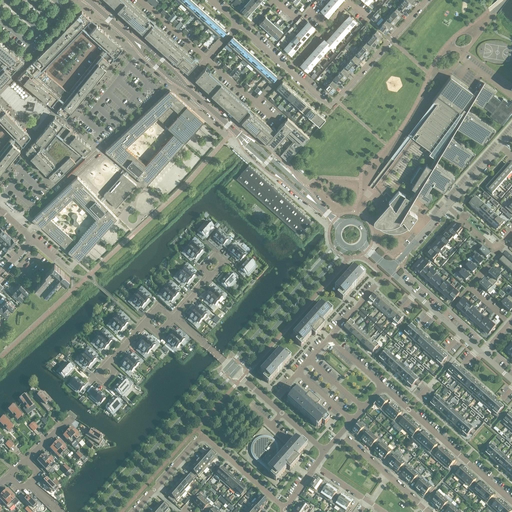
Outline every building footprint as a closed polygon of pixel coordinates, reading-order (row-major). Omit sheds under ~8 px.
[(151,22),(125,0),(109,0),(140,27),(139,29),(142,32),(151,22)] [(186,8),(193,1),(192,0),(184,0),(181,4),(186,8)] [(408,7),(400,0),(395,6),(402,13),(405,10),(405,11),(405,10),(408,7)] [(192,13),(199,6),(193,1),(186,8),(192,13)] [(256,8),(248,1),(245,5),(252,12),(252,11),(255,7),(255,8),(256,8)] [(336,7),(329,1),(325,5),(332,11),(336,7)] [(252,12),(245,5),(240,10),(241,11),(241,10),(247,15),(247,16),(251,11),(252,12)] [(332,11),(325,5),(321,10),(328,16),(332,11)] [(197,18),(204,11),(199,6),(192,13),(197,18)] [(402,13),(395,6),(389,13),(397,19),(400,16),(402,13)] [(96,24),(95,25),(96,25),(87,35),(103,50),(68,92),(43,71),(92,21),(91,20),(92,20),(82,11),(18,77),(58,111),(66,118),(123,48),(96,24)] [(203,23),(209,15),(204,11),(197,18),(203,23)] [(397,19),(389,13),(384,19),(391,25),(393,23),(394,23),(397,19)] [(208,28),(215,20),(209,15),(203,23),(208,28)] [(349,15),(345,20),(352,26),(356,21),(349,15)] [(264,27),(270,21),(265,16),(265,17),(260,23),(259,23),(264,27),(263,28),(264,28),(264,27)] [(315,27),(302,16),(301,16),(307,21),(303,25),(304,26),(310,32),(315,27)] [(391,25),(384,19),(378,25),(386,32),(388,28),(389,29),(389,28),(391,25)] [(213,32),(220,25),(215,20),(208,28),(209,27),(214,31),(213,32)] [(348,30),(352,26),(345,20),(341,24),(348,30)] [(268,31),(274,24),(270,21),(264,27),(268,31),(267,31),(268,31)] [(153,24),(146,32),(189,71),(196,63),(153,24)] [(272,35),(278,28),(274,24),(268,31),(272,34),(271,35),(272,35),(272,34),(272,35)] [(344,34),(348,30),(341,24),(338,28),(344,34)] [(219,37),(226,30),(220,25),(213,32),(219,37)] [(307,36),(310,32),(304,26),(300,30),(299,29),(299,30),(307,36)] [(283,32),(278,28),(272,35),(277,39),(277,38),(282,32),(283,32)] [(340,38),(344,34),(338,28),(334,32),(340,38)] [(303,41),(307,36),(299,30),(300,31),(296,34),(295,33),(295,34),(303,41)] [(369,35),(377,42),(379,38),(380,39),(380,38),(382,36),(382,35),(376,30),(374,33),(373,32),(373,33),(374,33),(371,36),(369,35)] [(337,43),(340,38),(334,32),(330,37),(337,43)] [(299,45),(303,41),(295,34),(292,38),(299,45)] [(377,42),(369,35),(363,41),(371,48),(373,45),(374,46),(374,45),(377,42)] [(232,49),(239,42),(233,37),(226,44),(232,49)] [(333,47),(337,43),(330,37),(326,41),(331,45),(330,45),(333,47)] [(296,49),(299,45),(292,38),(288,42),(296,49)] [(327,49),(330,45),(331,45),(326,41),(324,39),(320,43),(327,49)] [(0,86),(12,74),(24,62),(0,41),(0,86)] [(371,48),(363,41),(358,48),(365,54),(368,51),(369,51),(371,48)] [(244,46),(239,42),(232,49),(237,54),(244,46)] [(291,54),(295,49),(296,49),(288,42),(287,42),(289,43),(285,48),(291,54)] [(323,53),(327,49),(320,43),(316,47),(323,53)] [(243,59),(249,51),(244,46),(237,54),(243,59)] [(323,53),(316,47),(312,52),(319,58),(323,53)] [(365,54),(358,48),(352,54),(360,61),(362,58),(363,58),(362,58),(365,54)] [(248,63),(255,56),(249,51),(243,59),(248,63)] [(315,62),(319,58),(312,52),(309,56),(315,62)] [(360,61),(352,54),(347,60),(354,67),(357,64),(358,64),(357,63),(360,61)] [(253,68),(260,61),(255,56),(248,63),(253,68)] [(312,66),(315,62),(309,56),(305,60),(312,66)] [(308,71),(312,66),(305,60),(301,65),(308,71)] [(354,67),(347,60),(341,66),(348,73),(351,71),(351,70),(354,67)] [(259,73),(265,66),(260,61),(253,68),(259,73)] [(264,78),(271,70),(265,66),(259,73),(260,72),(265,76),(264,78)] [(348,73),(341,66),(341,67),(342,68),(340,70),(340,71),(337,74),(343,79),(346,76),(348,73)] [(235,78),(238,75),(242,71),(239,68),(232,76),(235,78)] [(204,70),(196,78),(239,115),(240,117),(247,108),(204,70)] [(270,83),(276,75),(271,70),(264,78),(270,83)] [(340,83),(343,79),(337,74),(334,77),(332,76),(330,79),(337,86),(340,83)] [(493,130),(467,111),(472,102),(483,108),(484,107),(488,102),(494,95),(495,93),(483,85),(484,83),(483,83),(478,91),(476,89),(473,93),(450,76),(432,100),(436,103),(412,136),(431,150),(429,153),(435,158),(429,165),(426,163),(411,187),(415,189),(410,198),(399,191),(389,202),(390,204),(376,220),(376,221),(376,222),(380,226),(383,228),(386,229),(390,230),(393,231),(396,230),(400,230),(403,229),(406,227),(408,226),(409,227),(417,215),(407,209),(416,194),(427,202),(432,196),(427,192),(432,184),(444,191),(448,184),(449,183),(454,177),(435,162),(440,154),(463,167),(467,160),(467,159),(468,160),(473,153),(451,137),(456,128),(482,144),(487,137),(487,136),(488,136),(493,130)] [(335,88),(337,86),(330,79),(331,81),(329,83),(328,83),(329,83),(326,87),(326,86),(325,87),(331,92),(332,93),(332,92),(335,89),(335,88)] [(280,94),(288,86),(283,81),(277,88),(281,92),(280,94)] [(292,90),(288,86),(280,94),(285,98),(292,90)] [(170,90),(105,150),(128,170),(130,171),(146,185),(204,121),(204,120),(170,90)] [(297,94),(292,90),(285,98),(290,102),(297,94)] [(302,98),(297,94),(290,102),(291,101),(295,105),(294,106),(302,98)] [(501,101),(494,95),(488,102),(484,107),(492,113),(490,115),(502,125),(511,111),(511,101),(511,102),(508,106),(506,105),(508,102),(503,98),(501,101)] [(307,102),(302,98),(294,106),(299,111),(307,102)] [(311,107),(307,102),(299,111),(304,115),(311,107)] [(0,124),(12,137),(0,151),(0,174),(22,147),(31,136),(0,104),(0,124)] [(316,111),(311,107),(304,115),(309,119),(316,111)] [(243,119),(242,120),(245,123),(246,122),(267,141),(274,133),(250,111),(243,119)] [(321,115),(316,111),(309,119),(313,123),(321,115)] [(326,119),(321,115),(313,123),(315,122),(319,126),(326,119)] [(91,147),(55,116),(36,140),(26,152),(55,181),(91,147)] [(267,141),(266,142),(273,149),(286,135),(293,141),(281,155),(288,162),(309,137),(288,118),(274,133),(267,141)] [(249,165),(237,179),(299,234),(311,221),(249,165)] [(507,165),(503,169),(509,175),(511,171),(511,168),(509,166),(509,167),(507,165)] [(509,175),(503,169),(500,173),(506,179),(509,175)] [(105,195),(100,200),(103,202),(107,198),(116,207),(119,204),(118,203),(133,187),(133,188),(136,185),(126,176),(130,171),(128,170),(123,175),(123,174),(120,177),(120,178),(108,192),(107,191),(104,194),(105,195)] [(506,179),(500,173),(496,177),(502,183),(506,179)] [(78,176),(32,219),(79,261),(117,217),(103,202),(100,200),(78,176)] [(502,183),(496,177),(493,181),(499,186),(502,183)] [(499,186),(493,181),(489,185),(496,190),(499,186)] [(496,190),(489,185),(486,189),(492,194),(496,190)] [(474,210),(481,202),(476,197),(471,202),(472,202),(469,205),(474,210)] [(478,214),(486,206),(481,202),(474,210),(478,214)] [(483,218),(490,210),(486,206),(478,214),(483,218)] [(487,222),(495,214),(490,210),(483,218),(487,222)] [(492,226),(499,217),(495,214),(487,222),(492,226)] [(504,222),(499,217),(492,226),(496,230),(499,227),(500,227),(504,222)] [(202,240),(214,228),(208,223),(207,225),(206,224),(200,231),(201,232),(197,236),(202,240)] [(453,227),(451,229),(451,230),(456,234),(456,235),(458,236),(462,231),(454,224),(451,226),(453,227)] [(451,230),(451,229),(450,228),(447,231),(449,232),(447,234),(452,239),(456,235),(456,234),(451,230)] [(0,241),(0,242),(8,234),(4,230),(0,234),(0,241)] [(227,239),(220,232),(219,233),(218,232),(213,237),(226,248),(230,243),(227,240),(227,239)] [(447,234),(446,233),(443,235),(445,236),(443,238),(449,243),(452,239),(447,234)] [(4,246),(12,237),(8,234),(0,242),(4,246)] [(9,249),(16,241),(12,237),(4,246),(9,249)] [(449,243),(443,238),(442,237),(439,239),(441,241),(439,243),(445,248),(449,243)] [(203,252),(200,249),(203,246),(198,241),(195,244),(193,243),(190,247),(199,256),(203,252)] [(445,248),(439,243),(438,241),(435,244),(437,245),(435,247),(440,252),(442,254),(446,249),(445,248)] [(245,254),(237,248),(236,249),(233,245),(228,250),(241,262),(245,256),(244,255),(245,254)] [(479,252),(477,255),(481,260),(484,257),(487,259),(486,258),(490,254),(480,245),(476,250),(479,252)] [(435,247),(434,246),(431,248),(433,250),(431,252),(438,258),(437,257),(440,252),(435,247)] [(199,256),(190,247),(186,252),(187,253),(184,256),(190,261),(193,258),(195,260),(199,256)] [(431,252),(430,250),(427,253),(429,254),(427,256),(426,255),(425,255),(434,263),(438,258),(431,252)] [(481,260),(477,255),(474,253),(470,257),(472,260),(470,263),(474,267),(477,264),(480,267),(480,266),(483,262),(481,260)] [(503,266),(510,258),(505,254),(499,262),(503,266)] [(507,269),(511,263),(511,260),(510,258),(503,266),(507,269)] [(248,275),(255,267),(254,266),(255,265),(250,260),(239,273),(244,277),(247,274),(248,275)] [(421,260),(417,264),(419,266),(424,270),(426,268),(428,266),(421,260)] [(474,267),(470,263),(467,260),(463,265),(466,268),(463,271),(468,275),(470,272),(473,274),(473,273),(477,269),(474,267)] [(65,279),(68,277),(70,278),(55,264),(50,269),(51,270),(47,275),(46,274),(46,275),(35,288),(36,287),(40,288),(42,290),(44,289),(47,290),(49,292),(56,284),(58,286),(63,281),(65,279)] [(419,266),(417,264),(413,269),(420,275),(424,270),(419,266)] [(195,276),(192,274),(195,271),(189,266),(186,269),(185,268),(181,272),(191,281),(195,276)] [(426,278),(431,272),(432,270),(430,272),(426,268),(424,270),(420,275),(422,277),(424,276),(426,277),(426,278)] [(470,277),(468,275),(463,271),(460,268),(456,273),(459,275),(456,279),(460,283),(463,279),(466,282),(467,281),(466,281),(470,277)] [(352,290),(356,285),(356,284),(365,274),(360,270),(358,272),(354,269),(352,271),(351,270),(336,286),(338,287),(336,290),(339,293),(337,295),(342,300),(351,289),(352,290)] [(501,277),(493,269),(488,274),(488,273),(488,274),(491,277),(489,280),(487,278),(486,278),(494,285),(501,277)] [(430,282),(437,274),(432,270),(431,272),(426,278),(426,277),(424,279),(427,281),(428,280),(430,281),(430,282)] [(191,281),(181,272),(178,277),(179,278),(176,281),(182,286),(185,283),(187,285),(191,281)] [(235,281),(234,280),(238,277),(233,272),(221,285),(227,289),(228,288),(229,289),(235,281)] [(435,286),(441,279),(437,274),(430,282),(430,281),(429,283),(431,285),(433,284),(435,285),(435,286)] [(487,292),(494,285),(486,278),(489,280),(486,283),(483,280),(479,284),(478,284),(487,292)] [(439,290),(444,284),(446,282),(445,282),(444,284),(440,280),(441,279),(435,286),(435,285),(433,287),(436,289),(437,288),(439,289),(439,290)] [(444,294),(450,286),(446,282),(444,284),(439,290),(439,289),(438,291),(440,293),(442,292),(444,293),(444,294)] [(29,291),(25,288),(27,287),(24,284),(23,286),(19,283),(15,288),(24,296),(25,294),(26,295),(29,291)] [(179,294),(176,292),(179,289),(173,284),(170,287),(169,286),(165,290),(175,299),(179,294)] [(448,298),(454,290),(450,286),(444,294),(444,293),(442,295),(445,297),(446,296),(448,297),(448,298)] [(24,296),(15,288),(11,292),(20,301),(23,297),(24,296)] [(221,297),(224,294),(219,288),(216,292),(213,289),(209,294),(219,302),(222,298),(221,297)] [(149,300),(147,298),(150,295),(144,289),(141,293),(140,292),(136,296),(146,304),(149,300)] [(175,299),(165,290),(162,294),(163,295),(160,299),(166,304),(169,300),(171,303),(175,299)] [(459,295),(454,290),(448,298),(448,297),(447,299),(449,301),(451,300),(452,301),(451,303),(452,303),(459,295)] [(373,304),(379,297),(375,293),(368,300),(373,304)] [(219,302),(209,294),(205,298),(208,300),(205,304),(211,309),(214,305),(215,306),(219,302)] [(146,304),(136,296),(132,300),(133,301),(130,305),(136,310),(139,306),(142,309),(146,304)] [(377,308),(383,301),(379,297),(373,304),(377,308)] [(511,305),(511,304),(511,302),(511,300),(508,297),(501,305),(509,312),(511,309),(511,305)] [(11,304),(12,303),(10,300),(9,302),(5,299),(1,303),(6,308),(10,311),(11,310),(14,307),(11,304)] [(462,310),(468,303),(464,299),(456,307),(459,309),(460,308),(462,310)] [(381,311),(387,304),(383,301),(377,308),(381,311)] [(10,311),(6,308),(1,303),(0,304),(0,310),(0,311),(0,313),(2,315),(3,313),(6,316),(9,313),(10,311)] [(466,314),(471,308),(467,305),(469,303),(468,303),(462,310),(461,311),(463,313),(464,312),(466,314)] [(385,315),(391,308),(387,304),(381,311),(385,315)] [(205,315),(208,311),(203,306),(200,310),(197,307),(193,312),(203,320),(206,316),(205,315)] [(318,332),(324,326),(321,323),(332,310),(327,306),(325,309),(321,306),(320,308),(318,307),(295,333),(296,334),(294,336),(298,339),(295,342),(300,346),(315,330),(318,332)] [(471,318),(477,311),(473,307),(471,308),(466,314),(465,315),(468,317),(469,316),(471,318)] [(389,318),(395,312),(391,308),(385,315),(389,318)] [(475,322),(482,315),(480,316),(476,312),(477,311),(471,318),(470,319),(472,321),(473,320),(475,322)] [(199,324),(203,320),(193,312),(189,316),(192,318),(189,321),(195,327),(198,323),(199,324)] [(393,322),(399,315),(395,312),(389,318),(393,322)] [(125,322),(128,319),(123,313),(120,317),(118,316),(115,320),(124,328),(128,324),(125,322)] [(403,319),(399,315),(393,322),(397,326),(403,319)] [(480,326),(486,319),(482,315),(475,322),(474,323),(476,325),(478,324),(480,326)] [(484,330),(491,323),(490,322),(489,324),(485,321),(487,319),(486,319),(480,326),(478,327),(481,329),(482,328),(484,330)] [(124,328),(115,320),(111,324),(112,325),(109,329),(115,334),(118,330),(120,333),(124,328)] [(348,331),(354,325),(350,321),(344,328),(348,331)] [(489,334),(495,327),(491,323),(484,330),(483,331),(485,333),(487,332),(489,334)] [(352,335),(358,328),(354,325),(348,331),(352,335)] [(415,329),(415,330),(415,329),(411,325),(403,334),(407,338),(415,329)] [(356,339),(362,332),(358,328),(352,335),(356,339)] [(411,342),(419,333),(415,330),(415,329),(407,338),(411,342)] [(112,342),(109,340),(112,336),(107,331),(104,335),(102,334),(99,338),(108,346),(112,342)] [(184,340),(183,339),(186,336),(181,331),(178,334),(175,332),(171,336),(181,345),(184,340)] [(360,342),(366,335),(362,332),(356,339),(360,342)] [(415,345),(423,337),(419,333),(411,342),(412,341),(416,344),(415,345)] [(364,346),(370,339),(366,335),(360,342),(364,346)] [(181,345),(171,336),(167,340),(170,343),(167,346),(173,351),(176,348),(177,349),(181,345)] [(154,345),(157,342),(151,337),(148,340),(146,338),(142,342),(151,351),(155,346),(154,345)] [(419,349),(427,340),(423,337),(415,345),(419,349)] [(108,346),(99,338),(95,342),(96,343),(93,346),(99,352),(102,348),(104,350),(108,346)] [(368,349),(374,343),(370,339),(364,346),(368,349)] [(423,353),(431,344),(427,340),(419,349),(420,348),(424,351),(423,352),(423,353)] [(151,351),(142,342),(138,346),(141,349),(138,352),(143,357),(146,354),(147,355),(151,351)] [(372,353),(379,346),(374,343),(368,349),(372,353)] [(427,356),(435,347),(431,344),(423,353),(427,356)] [(431,360),(439,351),(439,350),(438,349),(437,349),(435,347),(427,356),(431,360)] [(96,360),(93,358),(96,354),(91,349),(88,353),(86,352),(83,356),(92,364),(96,360)] [(383,363),(391,354),(387,350),(383,353),(382,352),(379,355),(381,356),(378,359),(383,363)] [(443,354),(439,351),(431,360),(435,363),(436,362),(443,354)] [(277,373),(282,368),(281,367),(290,357),(286,353),(283,355),(280,352),(278,354),(276,353),(262,369),(263,371),(261,373),(265,376),(263,379),(267,383),(277,373)] [(383,363),(387,366),(395,357),(393,358),(390,355),(391,354),(383,363)] [(444,362),(447,358),(443,354),(436,362),(443,368),(446,365),(444,362)] [(138,363),(141,360),(135,355),(132,358),(130,356),(126,360),(135,368),(139,364),(138,363)] [(92,364),(83,356),(79,360),(80,361),(77,364),(83,369),(86,366),(88,368),(92,364)] [(395,357),(387,366),(391,370),(399,361),(395,357)] [(131,373),(135,368),(126,360),(122,364),(125,367),(122,370),(127,375),(130,372),(131,373)] [(399,361),(391,370),(395,373),(403,364),(402,366),(398,362),(399,361)] [(64,379),(75,366),(70,362),(67,365),(66,364),(59,372),(60,373),(59,374),(64,379)] [(403,364),(395,373),(399,377),(407,368),(403,364)] [(459,369),(459,368),(455,365),(447,374),(451,377),(459,369)] [(407,368),(399,377),(403,381),(410,373),(406,370),(407,368)] [(455,381),(463,372),(459,369),(451,377),(455,381)] [(459,385),(467,376),(463,372),(455,381),(459,385)] [(410,373),(403,381),(407,384),(414,376),(410,373)] [(407,384),(411,388),(415,384),(418,386),(421,382),(414,376),(407,384)] [(463,388),(471,379),(467,376),(459,385),(463,388)] [(87,390),(74,378),(70,384),(71,385),(70,386),(78,392),(79,391),(82,395),(87,390)] [(129,387),(128,386),(131,382),(126,378),(115,390),(120,395),(121,393),(122,394),(129,387)] [(467,392),(475,383),(471,379),(463,388),(467,392)] [(471,395),(479,386),(476,384),(477,384),(475,383),(467,392),(471,395)] [(475,399),(483,390),(479,386),(471,395),(475,399)] [(105,399),(93,388),(88,393),(92,396),(91,397),(99,404),(99,403),(101,404),(105,399)] [(329,420),(316,409),(319,406),(312,400),(310,403),(293,388),(289,393),(291,396),(288,399),(290,401),(289,402),(315,426),(317,424),(319,426),(322,423),(325,425),(329,420)] [(479,403),(487,394),(487,393),(486,392),(485,392),(483,390),(475,399),(479,403)] [(50,402),(42,393),(40,395),(39,393),(34,397),(48,412),(52,409),(47,404),(50,402)] [(434,400),(430,405),(434,409),(434,408),(442,399),(441,400),(434,394),(431,398),(434,400)] [(483,406),(491,397),(487,394),(479,403),(483,406)] [(32,408),(35,406),(26,395),(24,397),(24,396),(20,399),(24,405),(25,403),(27,406),(25,409),(29,414),(34,410),(32,408)] [(388,402),(385,399),(386,399),(384,396),(383,397),(383,398),(379,402),(378,400),(373,406),(374,405),(382,412),(386,408),(384,406),(388,402)] [(120,406),(119,405),(122,401),(117,397),(106,409),(111,414),(112,412),(113,413),(120,406)] [(487,410),(495,401),(491,397),(483,406),(487,410)] [(434,408),(438,412),(446,403),(442,399),(434,408)] [(499,404),(495,401),(487,410),(491,413),(499,404)] [(446,403),(438,412),(439,414),(440,413),(442,415),(450,407),(446,403)] [(503,408),(499,404),(491,413),(497,419),(501,414),(499,412),(503,408)] [(23,415),(17,408),(15,405),(13,407),(12,407),(9,410),(13,415),(14,414),(17,417),(16,418),(18,420),(21,418),(21,417),(22,417),(23,415)] [(397,410),(398,409),(394,406),(394,407),(392,405),(388,410),(386,408),(382,412),(389,418),(397,410)] [(450,407),(442,415),(446,419),(454,410),(453,411),(449,408),(450,407)] [(401,414),(397,410),(389,418),(393,422),(395,424),(399,420),(397,418),(401,414)] [(454,410),(446,419),(446,420),(447,421),(448,421),(450,423),(458,414),(454,410)] [(458,414),(450,423),(451,425),(452,424),(454,426),(461,419),(457,415),(458,414)] [(511,419),(511,415),(510,414),(506,418),(504,417),(500,421),(506,427),(511,419)] [(14,427),(8,420),(5,417),(3,419),(0,421),(0,422),(4,427),(5,426),(8,428),(7,429),(9,432),(12,429),(13,428),(14,427)] [(402,430),(410,421),(405,417),(401,422),(399,420),(395,424),(398,427),(402,430)] [(461,419),(454,426),(458,430),(466,421),(465,422),(461,419)] [(363,433),(367,429),(359,422),(360,421),(359,421),(355,426),(356,428),(352,431),(351,432),(354,435),(355,434),(357,436),(361,432),(363,433)] [(414,425),(410,421),(402,430),(407,434),(414,425)] [(466,421),(458,430),(462,433),(470,425),(466,421)] [(415,434),(419,430),(417,428),(418,427),(415,424),(414,425),(407,434),(407,435),(408,433),(412,437),(411,438),(413,440),(417,436),(415,434)] [(462,433),(466,437),(470,433),(473,435),(476,432),(469,426),(470,425),(462,433)] [(79,435),(72,428),(72,429),(71,428),(68,430),(69,431),(68,433),(76,442),(78,444),(82,441),(78,437),(79,435)] [(366,444),(373,436),(368,432),(369,431),(367,429),(363,433),(365,435),(361,440),(363,441),(362,442),(365,445),(366,444)] [(102,437),(99,435),(92,430),(90,434),(88,432),(85,436),(99,445),(103,440),(101,439),(102,437)] [(76,442),(68,433),(65,435),(67,436),(65,438),(72,446),(76,442)] [(428,438),(429,437),(426,434),(425,435),(423,433),(419,438),(417,436),(413,440),(420,446),(420,447),(421,445),(428,438)] [(377,445),(381,441),(378,439),(377,440),(373,436),(366,444),(370,448),(374,444),(377,445)] [(295,464),(292,461),(307,444),(302,440),(300,443),(296,439),(285,451),(284,450),(279,456),(276,453),(277,450),(276,447),(275,445),(274,442),(271,440),(269,439),(266,438),(263,438),(260,439),(257,440),(255,442),(253,445),(253,448),(252,451),(253,453),(254,456),(268,470),(272,473),(270,476),(276,481),(287,468),(289,470),(295,464)] [(424,450),(432,442),(428,438),(421,445),(425,449),(424,450)] [(66,448),(59,441),(55,445),(63,454),(65,457),(69,453),(65,449),(66,448)] [(379,456),(387,447),(381,441),(377,445),(379,447),(375,452),(379,456)] [(433,450),(437,446),(432,442),(424,450),(429,454),(431,456),(435,452),(433,450)] [(63,454),(55,445),(52,448),(54,449),(52,451),(59,459),(63,454)] [(493,445),(485,454),(489,458),(496,450),(497,449),(493,445)] [(390,457),(394,453),(387,447),(379,456),(378,457),(381,459),(382,458),(384,460),(388,456),(390,457)] [(438,462),(446,453),(441,449),(437,454),(435,452),(431,456),(438,462)] [(207,451),(204,455),(203,456),(211,463),(216,458),(214,457),(215,456),(216,454),(211,450),(210,452),(209,453),(208,451),(207,451)] [(397,450),(395,452),(400,458),(403,455),(397,450)] [(493,461),(501,452),(500,453),(496,450),(489,458),(493,461)] [(497,465),(505,456),(501,452),(493,461),(497,465)] [(53,460),(46,453),(42,457),(53,469),(56,466),(52,461),(53,460)] [(393,468),(401,459),(394,453),(390,457),(392,459),(388,464),(390,465),(389,466),(392,469),(393,468)] [(450,457),(446,453),(438,462),(442,466),(450,457)] [(211,463),(203,456),(199,461),(207,468),(211,463)] [(455,462),(453,460),(454,459),(451,456),(450,457),(442,466),(449,472),(453,468),(451,466),(455,462)] [(501,468),(508,461),(504,457),(505,456),(497,465),(501,468)] [(53,469),(42,457),(39,460),(40,461),(38,463),(48,473),(53,469)] [(403,469),(407,465),(401,459),(393,468),(395,470),(394,471),(397,473),(401,468),(403,469)] [(207,468),(199,461),(195,465),(203,473),(207,468)] [(505,472),(511,464),(511,463),(511,464),(508,461),(501,468),(505,472)] [(203,473),(195,465),(191,470),(190,470),(192,472),(190,474),(195,479),(197,476),(198,477),(198,478),(199,478),(203,473)] [(406,480),(414,471),(407,465),(403,469),(405,471),(401,476),(406,480)] [(220,481),(228,473),(223,469),(223,468),(220,472),(219,471),(216,474),(217,475),(216,475),(221,480),(220,481)] [(459,481),(467,471),(464,469),(462,468),(458,472),(456,471),(451,476),(452,476),(452,475),(454,477),(459,481)] [(417,481),(421,477),(422,476),(415,470),(414,471),(406,480),(405,481),(408,483),(409,482),(411,484),(415,480),(417,481)] [(463,485),(471,476),(467,472),(468,471),(467,471),(459,481),(463,485)] [(52,481),(44,473),(41,476),(45,481),(43,484),(43,485),(43,486),(44,487),(45,487),(51,492),(53,491),(54,492),(59,488),(57,486),(52,481)] [(225,485),(232,477),(228,473),(220,481),(225,485)] [(195,479),(190,474),(187,477),(186,475),(186,476),(181,480),(188,486),(193,482),(192,481),(195,479)] [(476,480),(471,476),(463,485),(465,484),(469,488),(468,489),(470,491),(474,487),(472,485),(476,480)] [(229,489),(237,481),(232,477),(225,485),(229,489)] [(420,492),(427,483),(426,484),(422,480),(423,479),(421,477),(417,481),(419,483),(415,488),(417,489),(416,490),(419,493),(420,492)] [(318,487),(321,483),(316,479),(313,484),(312,484),(309,489),(317,495),(321,489),(318,487)] [(188,486),(181,480),(177,485),(186,492),(185,492),(184,491),(188,486)] [(234,494),(242,485),(237,481),(229,489),(234,494)] [(430,493),(434,489),(427,483),(420,492),(424,496),(428,492),(430,493)] [(477,497),(485,488),(480,484),(476,488),(474,487),(470,491),(477,497)] [(186,492),(177,485),(173,490),(181,497),(186,492)] [(246,489),(242,485),(234,494),(236,492),(240,497),(241,496),(242,497),(244,494),(244,493),(246,490),(246,489)] [(325,499),(332,488),(328,485),(327,486),(326,486),(323,491),(321,489),(317,495),(319,497),(320,496),(325,499)] [(333,497),(336,493),(336,492),(337,491),(332,488),(325,499),(330,502),(329,503),(332,505),(336,499),(333,497)] [(481,501),(490,491),(489,492),(485,488),(477,497),(481,501)] [(19,502),(8,490),(3,494),(12,503),(14,506),(15,506),(19,502)] [(181,497),(173,490),(169,494),(169,495),(170,496),(170,497),(169,497),(168,499),(173,503),(174,501),(175,500),(177,502),(181,497)] [(490,501),(494,496),(492,495),(493,494),(490,491),(481,501),(488,507),(492,503),(490,501)] [(435,498),(431,503),(433,505),(434,504),(436,506),(444,498),(437,492),(433,496),(435,498)] [(12,503),(3,494),(1,497),(2,498),(0,499),(0,500),(9,510),(14,506),(12,503)] [(38,505),(32,499),(32,498),(32,497),(31,497),(30,497),(29,497),(26,499),(24,497),(25,496),(23,494),(19,498),(32,511),(33,511),(37,508),(36,507),(38,505)] [(200,497),(198,495),(192,501),(195,503),(194,504),(199,507),(206,500),(201,496),(200,497)] [(264,500),(266,498),(263,495),(261,497),(261,496),(257,501),(264,507),(268,503),(264,500)] [(340,509),(347,498),(343,495),(342,497),(341,496),(338,501),(336,499),(332,505),(334,507),(335,506),(340,509)] [(348,508),(351,503),(351,501),(347,498),(340,509),(341,508),(345,511),(344,511),(348,511),(350,509),(348,508)] [(436,506),(435,507),(438,510),(439,509),(441,511),(445,506),(447,508),(451,504),(444,498),(436,506)] [(206,500),(199,507),(203,511),(203,510),(205,511),(206,511),(211,507),(209,504),(210,503),(206,500)] [(493,511),(495,511),(503,503),(500,501),(499,501),(498,500),(494,504),(492,503),(488,507),(493,511)] [(252,503),(260,511),(264,507),(257,501),(254,504),(252,503)] [(170,507),(165,502),(162,505),(161,504),(156,509),(160,511),(168,511),(169,511),(167,509),(170,507)] [(260,511),(252,503),(248,507),(253,511),(259,511),(260,511)] [(310,511),(313,508),(307,504),(305,507),(299,503),(296,508),(301,511),(310,511)] [(503,511),(507,508),(505,507),(506,506),(503,503),(495,511),(503,511)]
